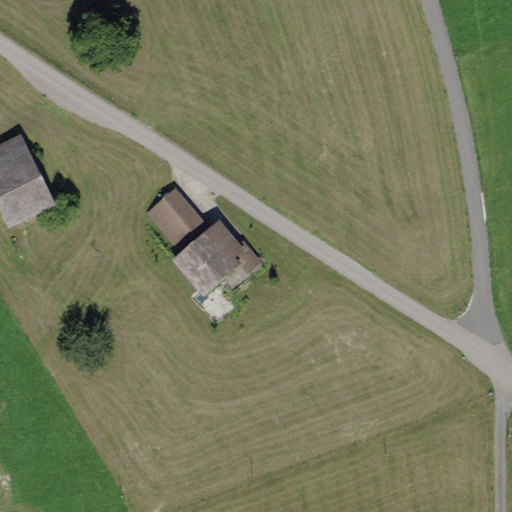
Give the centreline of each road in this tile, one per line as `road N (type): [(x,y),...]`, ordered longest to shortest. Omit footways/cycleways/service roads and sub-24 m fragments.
road 1 (residential): [(484,355),(0,43)]
road 2 (residential): [(428,0),(474,197),(484,355)]
road 3 (residential): [(502,368),(502,511)]
